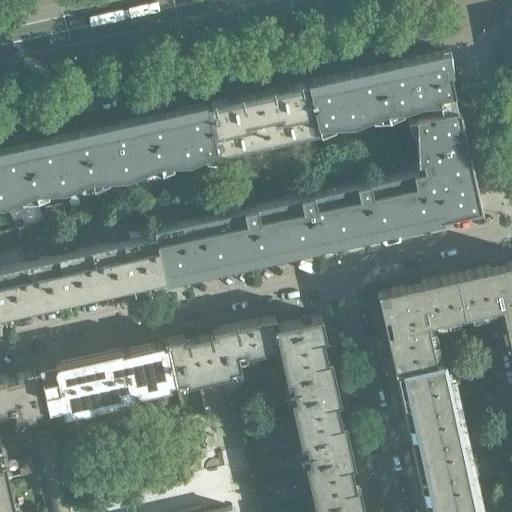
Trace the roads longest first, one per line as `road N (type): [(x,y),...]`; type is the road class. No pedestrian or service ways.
road 1 (residential): [(0,115),(504,5)]
road 2 (residential): [(340,271),(0,347)]
road 3 (secondary): [(0,67),(315,0)]
road 4 (residential): [(394,511),(340,271)]
road 5 (residential): [(511,233),(340,271)]
